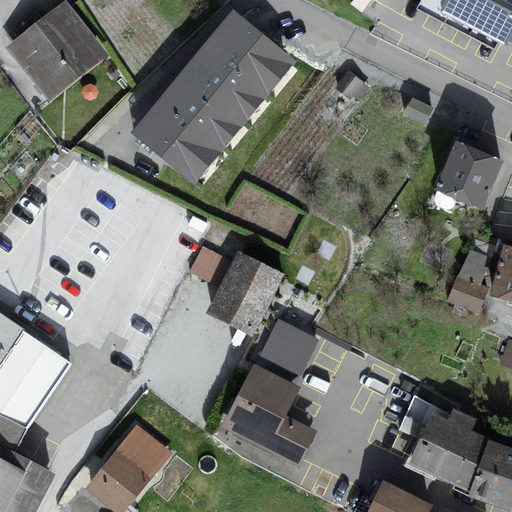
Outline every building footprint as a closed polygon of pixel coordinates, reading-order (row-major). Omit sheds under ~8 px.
[(511,0),(450,0),(444,15),(511,48),(511,0)] [(69,5),(10,51),(54,106),(112,68),(69,5)] [(233,10),(131,134),(196,187),(298,63),(233,10)] [(511,173),(511,168),(458,146),(436,195),(494,219),(511,173)] [(207,273),(217,247),(201,241),(192,267),(207,273)] [(511,250),(510,250),(495,303),(511,307),(511,250)] [(243,258),(211,318),(257,344),(288,280),(243,258)] [(0,318),(0,448),(14,455),(26,428),(70,366),(0,318)] [(346,369),(332,400),(365,416),(378,384),(346,369)] [(259,370),(229,433),(304,476),(320,437),(292,423),(305,395),(259,370)] [(436,417),(413,466),(511,509),(511,505),(511,452),(470,433),(475,421),(456,412),(450,424),(436,417)] [(139,431),(92,494),(111,511),(128,511),(175,459),(139,431)] [(0,511),(37,511),(56,477),(14,455),(0,448),(0,511)] [(438,511),(390,487),(376,511),(438,511)]
